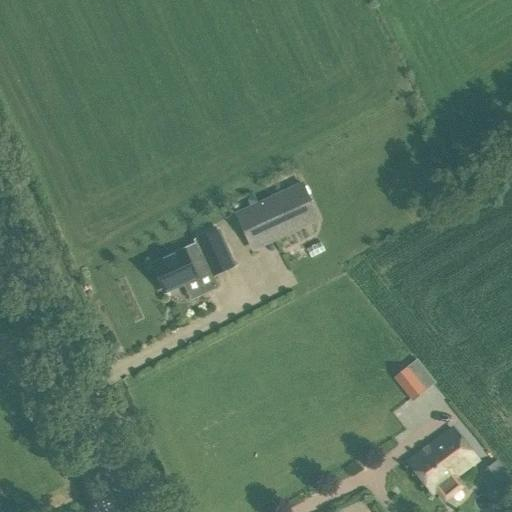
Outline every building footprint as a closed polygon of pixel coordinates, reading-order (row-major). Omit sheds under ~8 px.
[(429,110),(407,122),(415,136),(437,124),(429,110)] [(306,183),(235,215),(251,248),(321,218),(306,183)] [(196,245),(152,265),(164,292),(196,278),(195,275),(208,269),(211,276),(234,266),(218,231),(195,242),(196,245)] [(426,387),(408,365),(396,375),(414,397),(426,387)] [(463,406),(450,411),(457,425),(469,419),(463,406)] [(452,429),(408,462),(433,493),(474,460),(452,429)] [(509,488),(511,485),(511,464),(509,461),(496,471),(509,488)]
